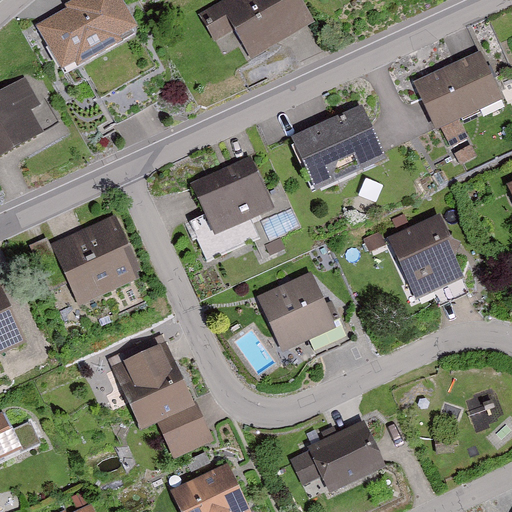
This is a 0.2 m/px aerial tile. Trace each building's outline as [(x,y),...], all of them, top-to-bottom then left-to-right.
[(60,13),(29,29),(49,69),(126,30),(110,0),(72,0),(57,8),(60,13)] [(297,0),(222,0),(198,12),(211,40),(227,33),(240,60),(310,27),(297,0)] [(472,58),(410,84),(430,130),(492,104),(472,58)] [(36,108),(23,82),(0,94),(0,151),(33,134),(23,115),(36,108)] [(377,164),(356,109),(286,137),(307,191),(377,164)] [(248,160),(185,185),(204,232),(266,208),(248,160)] [(511,183),(503,188),(511,208),(511,183)] [(108,218),(44,244),(68,303),(132,278),(108,218)] [(434,224),(384,244),(406,298),(456,278),(434,224)] [(328,329),(306,279),(248,305),(270,354),(328,329)] [(0,312),(0,353),(15,346),(0,312)] [(182,408),(158,350),(109,370),(135,434),(155,426),(170,461),(214,444),(197,402),(182,408)] [(0,457),(13,453),(1,420),(0,419),(0,457)] [(358,426),(287,459),(300,488),(313,482),(320,497),(378,469),(358,426)] [(240,511),(220,468),(162,496),(169,511),(240,511)]
